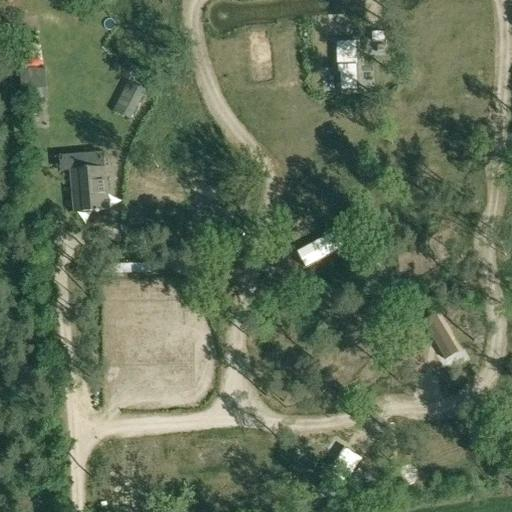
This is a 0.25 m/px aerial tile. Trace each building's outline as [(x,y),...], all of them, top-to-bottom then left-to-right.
[(111,0),(117,23),(191,20),(195,11),(207,0),(111,0)] [(202,25),(202,31),(202,36),(218,96),(219,99),(310,90),(295,0),(227,0),(226,1),(224,2),(207,17),(204,20),(202,25)] [(296,0),(310,89),(367,84),(404,74),(397,0),(296,0)] [(397,0),(405,73),(405,74),(492,51),(491,0),(490,0),(397,0)] [(511,0),(502,0),(504,40),(511,38),(511,0)] [(511,38),(503,40),(506,113),(511,112),(511,38)] [(404,74),(367,84),(374,144),(494,123),(492,51),(405,74),(405,73),(404,74)] [(83,89),(93,92),(99,76),(89,72),(83,89)] [(310,90),(219,99),(255,153),(258,157),(259,160),(260,164),(374,144),(367,84),(310,90)] [(506,143),(502,179),(511,178),(511,112),(506,113),(506,143)] [(375,144),(374,144),(384,218),(486,203),(493,153),(494,143),(495,138),(494,123),(375,144)] [(374,144),(260,164),(272,235),(384,218),(375,144),(374,144)] [(108,210),(104,168),(71,171),(75,212),(108,210)] [(511,179),(502,180),(493,246),(511,245),(511,179)] [(487,203),(384,218),(394,303),(482,292),(479,275),(479,271),(478,266),(479,261),(487,203)] [(267,255),(246,308),(392,288),(384,218),(272,235),(272,239),(271,243),(269,249),(267,255)] [(491,260),(490,267),(491,272),(499,316),(511,315),(511,245),(493,246),(491,260)] [(393,288),(322,298),(332,411),(382,401),(406,400),(393,288)] [(482,292),(394,303),(406,400),(458,397),(462,395),(468,392),(473,386),(490,365),(492,360),(493,355),(493,350),(482,292)] [(246,311),(245,314),(245,318),(251,385),(253,393),(256,397),(259,401),(277,414),(284,417),(289,419),(294,418),(332,411),(322,298),(246,309),(246,311)] [(511,315),(499,316),(505,349),(506,356),(505,363),(503,367),(500,371),(511,374),(511,315)] [(511,375),(500,371),(476,400),(511,474),(511,375)] [(456,409),(390,413),(407,498),(511,480),(511,474),(476,400),(471,404),(465,407),(456,409)] [(380,413),(294,430),(299,511),(329,511),(407,498),(390,413),(380,413)] [(267,421),(172,428),(182,511),(299,511),(294,430),(288,430),(278,428),(276,428),(267,421)] [(182,511),(172,428),(106,434),(109,511),(182,511)]
